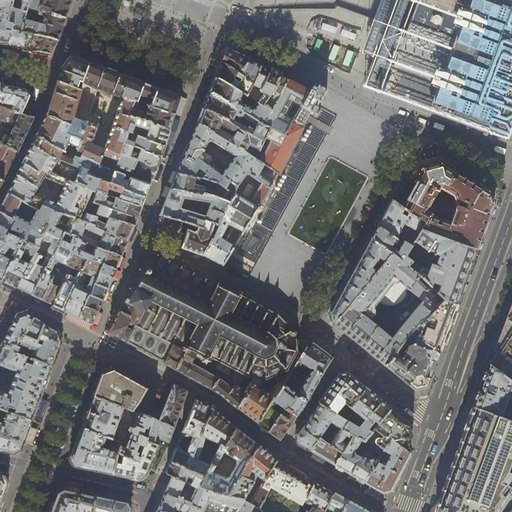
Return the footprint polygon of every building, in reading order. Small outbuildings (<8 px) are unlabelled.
[(8,22),(13,1),(8,0),(0,0),(0,42),(9,44),(13,24),(8,22)] [(28,8),(30,0),(13,0),(13,1),(8,22),(13,24),(23,26),(28,8)] [(41,0),(38,10),(28,8),(23,26),(21,31),(26,33),(58,40),(65,22),(65,21),(72,0),(41,0)] [(30,0),(28,8),(38,10),(41,0),(30,0)] [(361,86),(505,139),(511,120),(511,0),(393,0),(390,8),(384,24),(372,55),(361,86)] [(21,31),(23,26),(13,24),(9,44),(19,46),(23,47),(26,33),(21,31)] [(191,33),(192,30),(181,26),(180,28),(181,31),(188,34),(191,33)] [(57,43),(58,40),(26,33),(23,47),(22,51),(38,52),(51,54),(57,43)] [(254,81),(261,64),(226,49),(225,51),(221,62),(254,81)] [(61,70),(59,73),(70,78),(80,82),(82,83),(87,68),(117,79),(110,98),(111,98),(113,94),(123,98),(135,102),(175,116),(178,106),(181,98),(153,87),(132,79),(127,77),(74,57),(71,56),(61,70)] [(261,64),(254,81),(221,62),(215,78),(261,105),(271,91),(279,76),(281,72),(279,71),(261,64)] [(87,68),(82,83),(92,87),(98,91),(110,98),(117,79),(87,68)] [(58,75),(57,80),(77,88),(80,82),(70,78),(59,73),(58,75)] [(285,79),(279,76),(271,91),(261,105),(270,110),(271,110),(287,80),(287,79),(285,79)] [(270,110),(261,105),(215,78),(210,90),(209,93),(243,113),(261,123),(270,110)] [(99,179),(109,184),(110,183),(115,172),(115,171),(100,165),(104,155),(118,161),(116,167),(132,172),(132,171),(137,160),(121,155),(125,143),(162,156),(164,150),(165,146),(142,137),(132,134),(134,127),(137,119),(128,116),(135,102),(123,98),(117,111),(117,112),(104,149),(90,144),(100,117),(90,114),(98,91),(92,87),(82,83),(80,82),(77,88),(57,80),(52,97),(46,114),(45,117),(34,139),(32,143),(58,159),(81,170),(82,168),(88,171),(87,175),(99,179)] [(304,89),(287,80),(271,110),(270,110),(261,123),(261,124),(269,128),(269,129),(284,137),(290,125),(281,121),(288,107),(297,112),(305,96),(306,97),(309,91),(307,90),(304,89)] [(326,89),(314,83),(312,87),(309,91),(306,97),(318,103),(326,89)] [(0,84),(0,106),(7,109),(7,103),(14,104),(11,110),(21,114),(24,109),(29,96),(26,90),(21,89),(9,87),(0,84)] [(241,117),(243,113),(209,93),(207,96),(202,109),(238,128),(243,120),(244,119),(241,117)] [(306,97),(305,96),(297,112),(290,125),(284,137),(269,129),(255,158),(277,173),(301,129),(300,128),(301,127),(302,127),(304,125),(302,124),(306,117),(309,111),(313,113),(317,105),(318,103),(306,97)] [(175,116),(135,102),(128,116),(137,119),(147,122),(170,130),(172,123),(175,116)] [(34,118),(21,114),(11,110),(7,109),(0,106),(0,114),(1,115),(1,118),(1,120),(2,121),(16,125),(10,137),(5,135),(1,142),(9,147),(17,152),(20,148),(34,118)] [(247,123),(243,120),(238,128),(202,109),(198,121),(197,124),(245,152),(249,144),(252,146),(248,153),(255,158),(269,129),(269,128),(261,124),(261,123),(243,113),(241,117),(244,119),(256,125),(254,130),(248,126),(247,123)] [(319,109),(257,225),(252,223),(234,253),(252,264),(333,116),(319,109)] [(168,137),(170,130),(147,122),(137,119),(134,127),(144,129),(142,137),(165,146),(168,137)] [(247,172),(269,188),(277,173),(255,158),(248,153),(245,152),(197,124),(190,141),(177,172),(197,177),(217,183),(234,193),(247,172)] [(0,179),(3,181),(11,165),(17,152),(9,147),(1,142),(0,141),(0,179)] [(30,147),(16,175),(32,184),(41,170),(46,173),(48,171),(92,191),(94,192),(99,179),(87,175),(88,171),(82,168),(81,170),(58,159),(32,143),(30,147)] [(160,161),(162,156),(125,143),(121,155),(137,160),(157,167),(160,161)] [(333,155),(331,155),(330,156),(328,156),(327,158),(287,231),(287,232),(287,233),(287,235),(288,236),(289,237),(322,255),(323,256),(324,256),(325,256),(327,256),(328,255),(329,254),(369,181),(369,179),(369,178),(369,176),(368,175),(367,174),(334,156),(333,155)] [(155,173),(157,167),(137,160),(132,171),(152,179),(155,173)] [(485,228),(494,206),(489,194),(442,164),(423,169),(414,186),(402,207),(426,222),(421,230),(477,250),(485,228)] [(92,191),(48,171),(46,173),(41,170),(32,184),(16,175),(14,179),(8,192),(21,201),(38,210),(39,210),(43,206),(78,220),(78,219),(92,191)] [(148,190),(150,184),(115,172),(110,183),(146,195),(148,190)] [(217,183),(197,177),(177,172),(172,186),(171,188),(190,192),(203,195),(204,193),(228,202),(234,193),(217,183)] [(247,172),(234,193),(257,208),(267,190),(269,188),(247,172)] [(110,183),(109,184),(99,179),(94,192),(96,193),(141,206),(144,200),(146,195),(110,183)] [(205,221),(210,223),(210,222),(218,225),(228,202),(204,193),(203,195),(190,192),(171,188),(165,201),(159,215),(161,216),(184,222),(189,224),(202,229),(205,221)] [(38,210),(30,224),(15,215),(21,201),(8,192),(3,201),(0,206),(0,212),(16,220),(11,229),(16,232),(14,236),(23,240),(24,241),(30,230),(42,235),(46,225),(64,232),(70,235),(75,225),(78,220),(43,206),(39,210),(38,210)] [(139,212),(141,206),(96,193),(92,203),(137,218),(139,212)] [(213,235),(219,238),(226,226),(242,234),(250,221),(257,208),(234,193),(228,202),(218,225),(213,235)] [(411,246),(414,242),(421,230),(426,222),(402,207),(391,201),(384,214),(378,226),(411,246)] [(136,221),(137,218),(92,203),(89,211),(109,218),(134,226),(136,221)] [(11,229),(16,220),(0,212),(0,238),(4,241),(8,233),(6,232),(8,229),(10,229),(11,229)] [(83,220),(82,221),(127,241),(131,233),(134,226),(109,218),(108,221),(85,214),(83,220)] [(125,247),(127,241),(82,221),(83,220),(78,219),(78,220),(75,225),(70,235),(78,240),(121,256),(125,247)] [(210,223),(207,231),(202,229),(189,224),(186,235),(181,247),(181,248),(191,251),(202,255),(213,235),(218,225),(210,222),(210,223)] [(32,295),(64,232),(46,225),(42,235),(30,230),(24,241),(38,247),(16,287),(24,291),(32,295)] [(371,238),(392,253),(381,266),(377,272),(334,324),(349,336),(350,337),(362,346),(377,327),(362,315),(375,299),(378,301),(381,303),(383,304),(386,304),(390,304),(393,303),(396,302),(398,301),(400,298),(402,295),(403,293),(403,291),(402,290),(405,287),(408,290),(419,276),(418,274),(421,269),(419,267),(405,257),(407,254),(411,246),(378,226),(373,234),(371,238)] [(467,278),(477,250),(421,230),(414,242),(429,252),(435,254),(429,271),(422,269),(421,269),(418,274),(419,276),(443,299),(444,299),(457,304),(467,278)] [(70,235),(64,232),(32,295),(42,300),(53,305),(67,275),(75,279),(79,270),(82,272),(87,259),(71,252),(78,240),(70,235)] [(0,279),(1,280),(23,240),(14,236),(8,233),(4,241),(0,247),(0,279)] [(228,257),(234,247),(219,238),(213,235),(202,255),(204,256),(211,260),(223,266),(228,257)] [(392,253),(371,238),(349,279),(330,314),(331,321),(334,324),(377,272),(372,268),(376,262),(381,266),(392,253)] [(8,283),(16,287),(38,247),(24,241),(23,240),(1,280),(8,283)] [(119,262),(121,256),(78,240),(71,252),(87,259),(102,264),(116,270),(119,262)] [(304,258),(298,258),(297,252),(288,253),(291,278),(297,277),(296,272),(306,271),(304,258)] [(219,284),(218,285),(178,264),(157,253),(154,260),(151,258),(149,259),(147,261),(148,264),(147,264),(147,265),(147,267),(146,268),(144,269),(145,269),(144,270),(141,269),(140,271),(142,272),(143,273),(142,274),(141,274),(142,274),(141,275),(142,276),(140,281),(137,287),(136,286),(135,287),(134,287),(135,288),(134,289),(131,288),(130,290),(134,292),(133,293),(133,294),(132,296),(131,298),(130,298),(130,299),(129,300),(126,298),(125,297),(125,298),(124,298),(123,300),(124,300),(120,309),(119,308),(118,311),(119,311),(129,317),(126,322),(135,327),(131,335),(127,343),(137,349),(136,349),(140,351),(140,350),(144,352),(149,355),(149,356),(152,357),(164,363),(173,346),(182,350),(183,351),(184,351),(186,352),(186,353),(187,353),(189,351),(189,352),(190,350),(189,350),(190,348),(205,356),(202,357),(201,358),(202,358),(202,360),(202,361),(201,362),(202,363),(203,362),(205,364),(207,364),(207,363),(209,362),(210,361),(209,361),(209,358),(210,357),(216,360),(216,361),(218,362),(218,361),(225,365),(225,366),(227,367),(227,366),(235,370),(235,371),(237,372),(237,371),(244,375),(244,376),(246,377),(247,376),(251,377),(253,378),(264,380),(265,381),(266,381),(267,380),(279,374),(286,371),(286,372),(287,371),(288,370),(288,369),(296,354),(297,354),(297,352),(297,351),(295,340),(302,340),(295,335),(296,334),(296,332),(294,330),(292,330),(277,315),(240,296),(240,295),(238,294),(238,295),(228,290),(229,289),(219,284)] [(419,265),(419,263),(407,254),(405,257),(419,267),(419,265)] [(102,264),(87,259),(82,272),(78,281),(64,310),(70,314),(83,320),(91,325),(93,324),(95,319),(98,312),(85,307),(90,295),(94,285),(99,273),(102,264)] [(114,273),(116,270),(102,264),(99,273),(112,278),(114,273)] [(110,283),(112,278),(99,273),(94,285),(108,289),(110,283)] [(75,279),(67,275),(53,305),(64,310),(78,281),(75,279)] [(410,334),(443,299),(419,276),(408,290),(422,301),(392,339),(377,327),(362,346),(373,356),(385,366),(400,345),(410,334)] [(107,290),(108,289),(94,285),(90,295),(103,301),(105,295),(107,290)] [(101,306),(103,301),(90,295),(85,307),(98,312),(99,310),(101,306)] [(444,299),(443,299),(410,334),(440,351),(455,309),(457,304),(444,299)] [(511,301),(501,332),(495,347),(493,353),(488,365),(490,366),(511,381),(511,301)] [(126,322),(129,317),(119,311),(113,324),(109,331),(110,334),(111,334),(118,338),(120,339),(127,343),(131,335),(135,327),(126,322)] [(10,327),(3,340),(17,346),(22,335),(24,335),(34,318),(27,314),(23,312),(16,314),(10,327)] [(39,320),(34,318),(24,335),(37,340),(38,338),(44,323),(39,320)] [(22,335),(17,346),(3,340),(0,347),(0,408),(1,409),(31,420),(42,392),(61,342),(56,330),(44,323),(38,338),(44,340),(42,345),(36,343),(37,341),(36,341),(37,340),(24,335),(22,335)] [(439,354),(440,351),(410,334),(400,345),(385,366),(399,377),(414,390),(415,390),(416,390),(422,389),(426,388),(426,387),(427,386),(428,385),(439,354)] [(308,338),(302,340),(295,340),(297,351),(297,352),(299,353),(288,370),(287,371),(283,377),(279,374),(267,380),(266,381),(265,381),(264,380),(253,378),(249,384),(250,385),(245,392),(247,394),(237,408),(247,415),(258,423),(273,400),(312,341),(308,338)] [(324,373),(332,361),(333,358),(331,356),(328,353),(326,352),(320,347),(319,347),(318,346),(317,346),(314,343),(314,342),(312,341),(273,400),(276,403),(282,407),(297,417),(306,404),(307,402),(309,398),(311,394),(312,394),(318,384),(318,383),(323,376),(324,373)] [(246,381),(251,377),(247,376),(246,377),(244,376),(244,375),(237,371),(237,372),(235,371),(227,384),(219,377),(192,363),(195,357),(202,360),(202,358),(201,358),(202,357),(205,356),(190,348),(189,350),(190,350),(189,352),(189,351),(187,353),(186,353),(186,352),(184,351),(183,351),(182,350),(173,346),(164,363),(171,368),(176,370),(181,372),(185,375),(221,395),(237,409),(237,408),(247,394),(245,392),(250,385),(249,384),(246,381)] [(484,375),(472,408),(511,421),(511,381),(490,366),(488,365),(484,375)] [(102,374),(94,396),(133,411),(141,400),(147,388),(125,376),(114,369),(102,374)] [(353,378),(347,373),(339,374),(329,388),(319,403),(342,417),(365,388),(353,378)] [(170,394),(167,400),(159,421),(174,427),(181,410),(187,394),(188,392),(180,388),(174,384),(173,386),(170,394)] [(156,393),(147,388),(141,400),(133,411),(141,414),(142,413),(154,418),(159,421),(167,400),(156,393)] [(364,442),(391,409),(376,397),(365,388),(342,417),(348,421),(343,430),(353,436),(361,440),(364,442)] [(84,421),(82,427),(109,438),(117,441),(116,445),(120,446),(118,453),(138,461),(146,441),(154,418),(142,413),(141,414),(133,411),(94,396),(84,421)] [(176,443),(170,460),(187,469),(202,427),(213,409),(203,404),(195,399),(179,436),(182,437),(183,436),(186,436),(188,437),(189,435),(193,437),(187,450),(184,449),(183,452),(180,451),(179,444),(176,443)] [(276,403),(273,400),(258,423),(257,424),(263,429),(268,433),(280,415),(278,413),(281,408),(275,404),(276,403)] [(335,426),(340,429),(333,439),(331,437),(327,443),(342,453),(353,436),(343,430),(348,421),(342,417),(319,403),(306,421),(295,436),(297,443),(301,446),(310,451),(319,438),(329,425),(334,427),(335,426)] [(292,424),(297,417),(282,407),(281,408),(278,413),(280,415),(268,433),(274,437),(280,441),(280,440),(287,431),(292,424)] [(498,511),(505,503),(511,493),(511,489),(506,485),(511,474),(511,472),(507,471),(511,460),(511,421),(472,408),(471,411),(470,410),(467,419),(463,429),(464,430),(443,489),(439,501),(437,501),(436,506),(437,506),(435,511),(434,511),(498,511)] [(0,450),(14,453),(20,449),(25,438),(31,420),(1,409),(0,413),(0,416),(5,418),(3,424),(0,422),(0,450)] [(226,420),(213,409),(202,427),(187,469),(204,476),(220,445),(224,448),(236,428),(226,420)] [(397,414),(391,409),(364,442),(377,451),(382,454),(390,440),(404,449),(405,446),(411,433),(409,428),(408,423),(397,414)] [(170,440),(174,427),(159,421),(154,418),(146,441),(158,446),(166,449),(170,440)] [(90,469),(113,474),(118,453),(120,446),(116,445),(115,445),(113,451),(102,448),(104,442),(107,443),(109,438),(82,427),(76,443),(70,459),(74,466),(90,469)] [(247,438),(236,428),(224,448),(220,445),(204,476),(202,480),(199,486),(208,489),(209,489),(227,495),(233,485),(234,485),(244,468),(259,447),(247,438)] [(373,458),(368,459),(363,456),(361,457),(355,453),(354,450),(361,440),(353,436),(342,453),(335,465),(346,471),(364,482),(382,454),(377,451),(373,458)] [(335,465),(342,453),(327,443),(319,438),(310,451),(321,457),(335,465)] [(404,449),(390,440),(382,454),(364,482),(374,488),(382,493),(390,491),(399,475),(410,453),(404,449)] [(138,480),(145,476),(152,461),(158,446),(146,441),(138,461),(118,453),(113,474),(127,477),(138,480)] [(261,446),(259,447),(244,468),(234,485),(233,485),(227,495),(242,500),(234,511),(248,511),(252,505),(258,508),(266,490),(260,487),(259,487),(249,503),(243,499),(253,482),(246,478),(250,471),(260,478),(261,478),(264,480),(278,459),(272,455),(261,446)] [(291,467),(278,459),(264,480),(260,487),(266,490),(258,508),(252,505),(248,511),(297,511),(304,500),(314,482),(308,478),(291,467)] [(169,474),(172,476),(185,482),(187,476),(193,479),(195,476),(202,480),(204,476),(187,469),(170,460),(168,466),(166,472),(167,473),(169,474)] [(165,492),(157,510),(163,511),(234,511),(242,500),(227,495),(209,489),(208,489),(199,486),(202,480),(195,476),(193,479),(190,484),(185,482),(172,476),(165,492)] [(329,491),(314,482),(304,500),(312,505),(308,511),(306,510),(305,511),(323,511),(334,493),(329,491)] [(50,511),(91,511),(95,496),(77,492),(64,489),(57,493),(50,511)] [(369,511),(366,510),(334,493),(323,511),(369,511)] [(128,511),(130,509),(127,503),(111,499),(95,496),(91,511),(128,511)]
